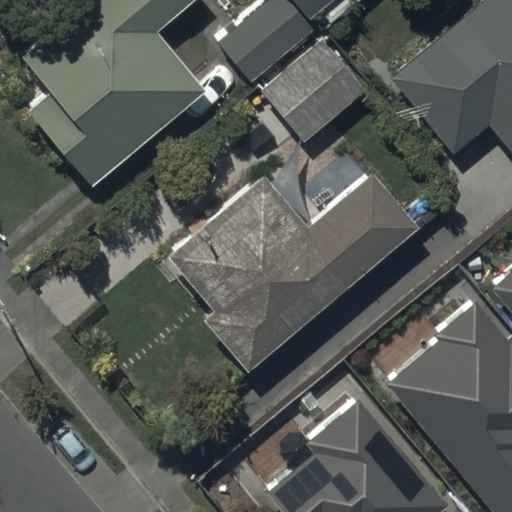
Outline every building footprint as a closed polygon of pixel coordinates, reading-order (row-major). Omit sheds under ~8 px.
[(148,22),(173,0),(70,0),(13,48),(42,83),(20,102),(84,177),(198,81),(148,22)] [(245,76),(309,22),(302,12),(291,0),(254,0),(211,36),(245,76)] [(291,0),(302,12),(315,0),(291,0)] [(447,146),(482,117),(511,152),(511,0),(468,0),(384,70),(447,146)] [(317,32),(255,83),(298,135),(360,84),(317,32)] [(160,249),(206,301),(195,310),(239,362),(409,216),(364,164),(300,220),(255,168),(160,249)] [(296,487),(317,511),(359,511),(461,426),(459,424),(494,394),(511,415),(511,330),(510,332),(476,291),(413,344),(394,321),(361,348),(360,346),(260,430),(303,481),(296,487)] [(511,473),(495,487),(511,508),(511,473)]
